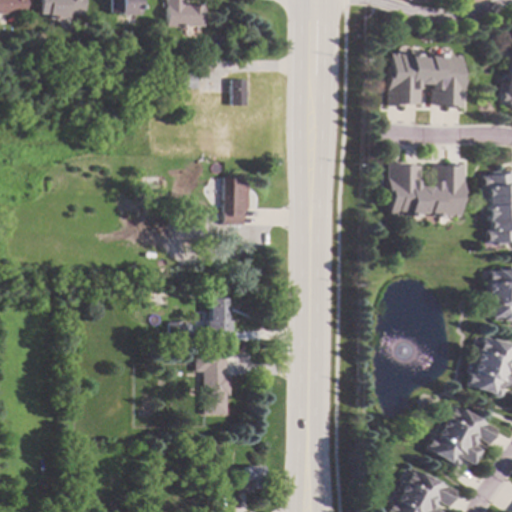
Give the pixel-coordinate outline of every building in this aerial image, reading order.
[(23,0),(24,14),(0,14),(0,0),(23,0)] [(82,0),(82,15),(68,15),(68,20),(47,19),(47,14),(37,14),(37,0),(82,0)] [(135,0),(135,15),(115,15),(115,13),(107,13),(107,0),(135,0)] [(181,0),(181,4),(201,4),(201,27),(162,27),(162,0),(181,0)] [(511,110),(509,110),(510,107),(496,103),(500,89),(502,90),(511,47),(511,110)] [(410,51),(410,53),(420,54),(420,56),(428,56),(428,54),(436,54),(436,52),(450,53),(450,54),(458,55),(458,67),(461,67),(460,108),(458,107),(442,107),(442,105),(430,104),(427,104),(428,84),(418,84),(417,104),(415,104),(402,103),(402,106),(388,105),(383,105),(385,66),(388,66),(388,53),(397,53),(397,51),(410,51)] [(194,88),(194,89),(177,89),(177,86),(172,86),(172,77),(178,77),(178,72),(182,72),(194,72),(194,88)] [(244,107),(227,107),(227,80),(245,81),(244,107)] [(442,163),(446,163),(459,163),(461,163),(460,203),(457,203),(456,217),(448,217),(448,218),(418,217),(418,218),(395,217),(395,215),(386,215),(387,201),(384,200),(385,162),(388,162),(400,162),(403,162),(403,164),(404,164),(415,165),(418,165),(417,185),(427,185),(428,165),(431,165),(441,166),(441,163),(442,163)] [(511,243),(494,245),(494,242),(485,243),(483,230),(487,229),(487,221),(484,221),(483,205),(484,205),(483,188),(480,188),(479,175),(499,174),(498,171),(511,170),(511,243)] [(244,208),(244,209),(241,213),(240,220),(238,225),(219,225),(220,178),(244,179),(244,208)] [(511,268),(511,322),(509,322),(507,320),(490,320),(490,316),(480,316),(482,282),(486,282),(487,270),(504,270),(504,268),(511,268)] [(163,307),(152,307),(152,299),(163,299),(163,307)] [(224,321),(228,321),(228,332),(204,331),(204,325),(204,321),(207,321),(207,299),(224,299),(224,321)] [(183,323),(183,324),(182,338),(182,340),(165,340),(165,322),(183,323)] [(511,344),(511,362),(509,367),(509,370),(511,370),(511,389),(497,385),(497,386),(499,391),(498,395),(493,397),(489,396),(488,393),(463,386),(467,371),(470,372),(473,362),(469,361),(472,350),(476,351),(480,335),(511,344)] [(222,363),(222,375),(226,375),(226,395),(222,395),(223,415),(199,415),(199,372),(191,372),(191,352),(222,352),(222,363)] [(163,362),(154,362),(154,354),(163,354),(163,362)] [(493,429),(492,431),(486,442),(484,444),(473,438),(469,445),(478,449),(471,464),(468,463),(456,457),(455,456),(454,457),(455,460),(455,462),(453,466),(452,466),(448,467),(445,464),(444,461),(422,448),(429,435),(433,437),(437,429),(433,427),(440,416),(444,418),(451,405),(493,429)] [(206,474),(197,475),(196,467),(205,466),(206,474)] [(261,478),(264,478),(264,489),(251,489),(251,492),(245,492),(238,492),(236,492),(237,478),(241,478),(241,467),(261,467),(261,478)] [(453,491),(452,492),(446,505),(445,507),(434,501),(430,507),(439,511),(383,511),(389,500),(392,502),(397,493),(393,492),(399,481),(403,483),(410,468),(453,491)] [(219,483),(218,498),(208,497),(209,482),(219,483)]
